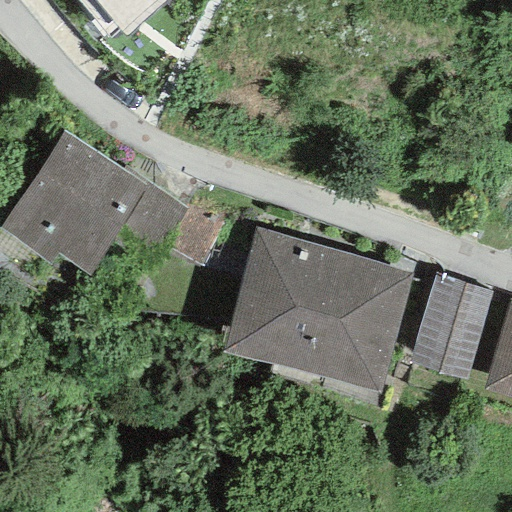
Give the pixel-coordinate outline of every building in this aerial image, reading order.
[(78,0),(126,53),(186,0),(78,0)] [(195,210),(87,137),(33,218),(141,290),(195,210)] [(417,274),(306,228),(258,344),(369,390),(417,274)] [(490,292),(433,272),(401,360),(458,380),(490,292)] [(511,294),(481,381),(511,391),(511,294)]
